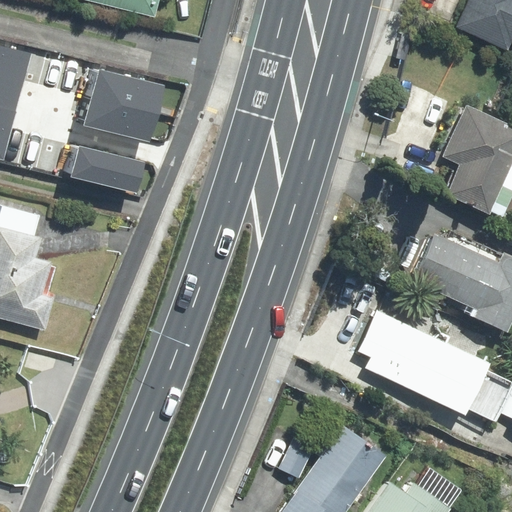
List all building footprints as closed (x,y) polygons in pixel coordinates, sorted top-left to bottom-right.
[(89,0),(156,17),(160,0),(89,0)] [(511,40),(511,0),(470,0),(458,27),(508,49),(511,40)] [(411,36),(401,34),(396,58),(406,61),(411,36)] [(27,58),(0,51),(0,160),(2,161),(27,58)] [(167,87),(99,70),(85,125),(153,142),(167,87)] [(511,126),(467,106),(444,156),(461,164),(447,195),(489,215),(491,212),(503,217),(511,196),(511,126)] [(145,163),(79,146),(70,179),(137,195),(145,163)] [(0,318),(39,328),(48,296),(37,293),(45,260),(28,256),(34,235),(30,234),(35,214),(0,205),(0,318)] [(511,322),(511,257),(504,253),(500,263),(437,235),(416,281),(474,308),(471,315),(508,332),(511,322)] [(491,364),(377,311),(358,352),(370,358),(366,367),(466,414),(469,409),(490,418),(506,384),(486,374),(491,364)] [(511,391),(502,413),(511,418),(511,391)] [(344,511),(385,456),(345,428),(283,511),(344,511)] [(294,438),(279,468),(299,477),(314,447),(294,438)] [(447,511),(450,509),(411,481),(404,492),(387,480),(364,511),(447,511)]
